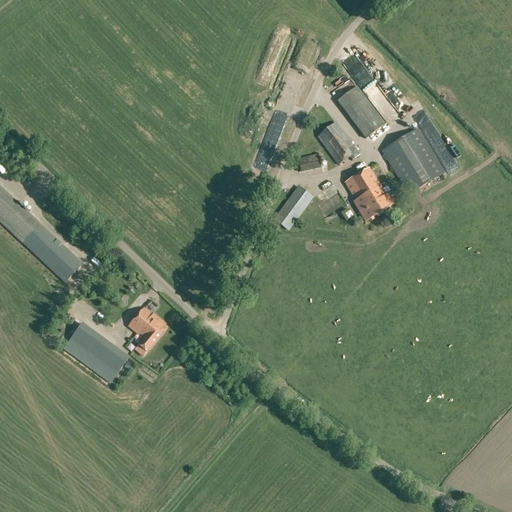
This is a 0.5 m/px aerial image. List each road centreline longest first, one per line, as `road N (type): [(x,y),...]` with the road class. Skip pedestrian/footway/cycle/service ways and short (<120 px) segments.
road 1 (unclassified): [(216,336),(324,67),(380,0)]
road 2 (unclassified): [(477,511),(370,456),(216,336)]
road 3 (unclassified): [(216,336),(0,125)]
